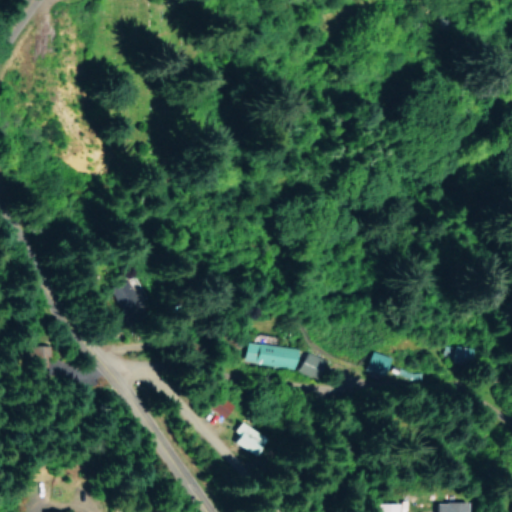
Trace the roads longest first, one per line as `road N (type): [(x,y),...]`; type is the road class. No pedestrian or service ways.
road 1 (tertiary): [(202,511),(62,309),(0,192)]
road 2 (residential): [(282,511),(195,416),(108,376)]
